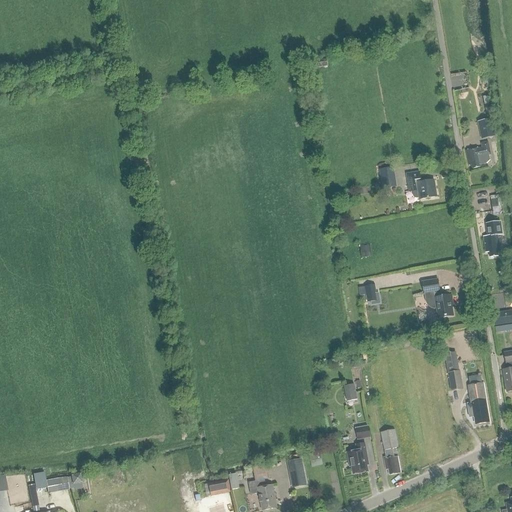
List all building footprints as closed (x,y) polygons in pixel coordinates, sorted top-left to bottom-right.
[(325,59),(317,61),(319,68),(327,66),(325,59)] [(451,75),(453,91),(468,89),(466,73),(451,75)] [(483,105),(491,104),(489,95),(481,97),(483,105)] [(487,117),(493,115),(491,106),(485,108),(487,117)] [(496,137),(492,119),(477,122),(481,140),(496,137)] [(481,167),(480,164),(486,163),(490,159),(489,155),(490,154),(488,141),(481,143),(482,147),(479,148),(479,147),(465,150),(469,165),(471,164),(472,168),(481,167)] [(380,170),(383,188),(395,186),(392,168),(380,170)] [(416,198),(419,198),(420,199),(436,197),(434,180),(418,183),(417,179),(421,179),(420,172),(407,174),(410,192),(413,191),(413,195),(414,197),(415,198),(416,198)] [(490,196),(492,208),(502,206),(500,195),(490,196)] [(488,236),(483,237),(486,253),(489,253),(490,258),(498,257),(498,254),(496,246),(499,246),(499,244),(498,236),(502,235),(500,222),(486,224),(488,236)] [(370,245),(360,247),(361,258),(372,257),(370,245)] [(423,281),(425,294),(427,294),(428,298),(427,299),(428,301),(429,303),(430,305),(432,306),(434,307),(437,307),(438,318),(454,315),(452,302),(454,302),(452,295),(441,296),(440,291),(441,291),(439,279),(423,281)] [(366,287),(359,288),(360,296),(367,295),(368,302),(371,301),(378,300),(377,293),(376,284),(366,286),(366,287)] [(511,310),(492,314),(494,326),(511,323),(511,310)] [(453,353),(445,355),(451,391),(459,390),(463,389),(460,371),(459,372),(456,372),(453,353)] [(355,384),(345,386),(348,400),(357,398),(355,384)] [(470,408),(468,409),(470,418),(474,417),(475,425),(489,423),(483,384),(470,386),(468,386),(471,404),(470,404),(470,408)] [(356,429),(358,440),(370,438),(368,427),(356,429)] [(399,447),(396,430),(381,433),(386,457),(384,457),(385,459),(384,459),(386,470),(389,470),(390,475),(401,473),(397,457),(393,458),(392,453),(390,453),(389,449),(399,447)] [(356,446),(357,452),(347,454),(348,461),(350,460),(353,475),(368,472),(366,461),(367,460),(364,444),(356,446)] [(320,452),(308,455),(310,462),(321,459),(320,452)] [(307,486),(302,459),(287,462),(292,489),(307,486)] [(81,483),(80,477),(80,475),(71,476),(71,477),(73,485),(81,483)] [(60,479),(46,481),(47,489),(48,492),(62,489),(60,479)] [(209,484),(211,495),(231,492),(229,480),(209,484)] [(264,480),(249,483),(251,494),(259,493),(262,510),(277,507),(273,485),(266,486),(264,480)] [(506,504),(507,510),(501,511),(511,511),(511,497),(511,498),(511,503),(506,504)]
